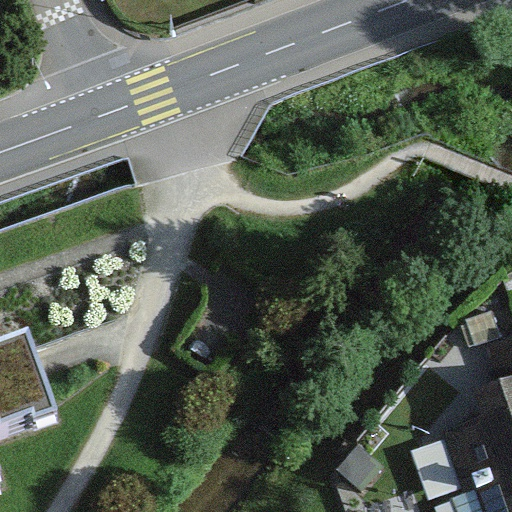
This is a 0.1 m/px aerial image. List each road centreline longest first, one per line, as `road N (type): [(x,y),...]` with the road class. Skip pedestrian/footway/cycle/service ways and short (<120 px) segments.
road 1 (tertiary): [(103,113),(402,0)]
road 2 (residential): [(103,113),(57,0)]
